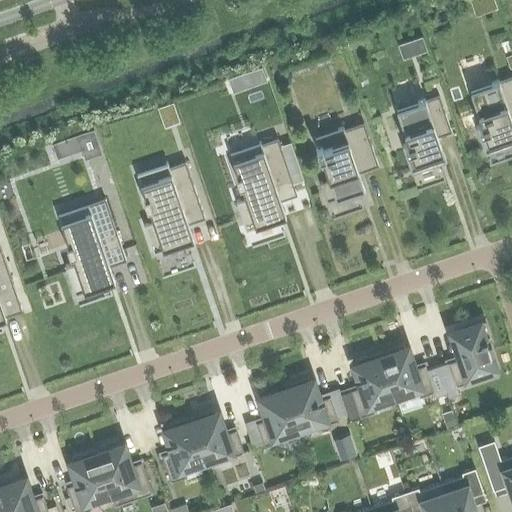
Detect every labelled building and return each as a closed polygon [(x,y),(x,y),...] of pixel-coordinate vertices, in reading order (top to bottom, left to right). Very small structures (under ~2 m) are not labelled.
[(410,55),(436,46),(431,33),(405,41),(410,55)] [(261,67),(250,71),(255,84),(266,80),(261,67)] [(511,76),(471,90),(482,125),(476,127),(485,154),(511,144),(511,117),(511,116),(511,76)] [(451,132),(439,95),(418,102),(418,103),(397,110),(399,116),(409,144),(402,146),(410,169),(411,172),(433,165),(446,161),(438,136),(451,132)] [(173,103),(157,108),(164,127),(180,122),(173,103)] [(337,130),(315,138),(317,144),(317,146),(316,147),(319,157),(321,157),(329,180),(322,183),(322,182),(320,183),(325,198),(326,198),(327,201),(352,193),(364,189),(359,172),(378,165),(363,123),(350,127),(344,130),(343,127),(337,129),(337,130)] [(92,131),(75,137),(84,160),(100,154),(92,131)] [(278,138),(230,154),(245,199),(236,202),(245,230),(278,219),(272,202),(296,194),(278,138)] [(169,174),(140,184),(145,198),(144,199),(147,209),(149,208),(153,221),(144,224),(154,253),(186,241),(193,239),(192,236),(187,222),(202,217),(203,219),(204,218),(185,161),(169,167),(167,162),(165,163),(169,174)] [(68,244),(67,245),(70,255),(72,255),(75,263),(65,266),(75,295),(114,281),(109,266),(126,260),(105,198),(87,204),(91,216),(62,226),(68,244)] [(0,319),(6,318),(0,300),(0,298),(16,293),(0,245),(0,319)] [(461,351),(463,357),(449,362),(447,362),(456,387),(472,381),(471,376),(495,368),(486,341),(487,341),(486,338),(489,337),(492,344),(493,343),(485,320),(453,330),(461,351)] [(378,351),(394,398),(395,400),(417,392),(419,397),(434,392),(425,364),(423,365),(411,370),(409,364),(402,343),(378,351)] [(351,420),(375,411),(373,406),(394,398),(378,351),(355,359),(363,384),(341,391),(351,420)] [(308,375),(285,383),(300,428),(322,421),(323,425),(338,420),(330,396),(328,396),(328,397),(317,400),(317,399),(316,400),(314,394),(308,375)] [(300,428),(285,383),(283,383),(285,388),(263,395),(262,391),(260,391),(268,412),(270,418),(258,422),(256,422),(264,446),(302,433),(300,428)] [(213,408),(189,416),(205,460),(227,453),(229,457),(244,452),(236,429),(234,430),(222,434),(220,428),(213,408)] [(442,413),(447,428),(457,425),(452,409),(442,413)] [(205,460),(189,416),(166,424),(171,440),(172,445),(173,444),(175,450),(163,454),(161,455),(170,481),(185,476),(182,468),(205,460)] [(350,435),(335,440),(341,458),(356,453),(350,435)] [(95,448),(94,448),(111,497),(114,506),(152,493),(141,462),(139,462),(139,463),(127,467),(125,461),(126,461),(118,440),(117,440),(119,445),(97,452),(95,448)] [(508,485),(511,498),(511,455),(500,459),(494,440),(478,446),(493,491),(508,485)] [(111,497),(94,448),(71,456),(77,475),(78,474),(80,480),(79,481),(79,482),(68,486),(68,485),(66,486),(75,511),(82,511),(91,509),(89,505),(111,497)] [(476,511),(471,497),(483,492),(475,468),(461,473),(462,475),(440,483),(450,511),(476,511)] [(0,494),(6,511),(48,511),(43,495),(41,496),(29,500),(27,494),(20,474),(19,474),(20,479),(0,485),(0,494)] [(258,477),(246,481),(250,494),(263,489),(258,477)] [(450,511),(440,483),(419,490),(418,487),(404,492),(411,511),(450,511)] [(391,497),(392,499),(370,507),(371,511),(411,511),(404,492),(391,497)]
